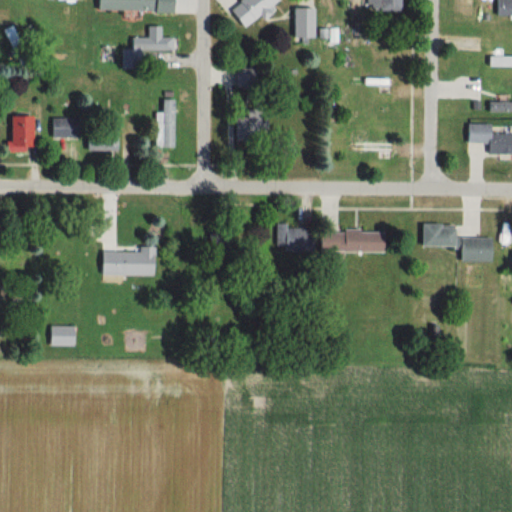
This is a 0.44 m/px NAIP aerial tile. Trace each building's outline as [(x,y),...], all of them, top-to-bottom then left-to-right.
[(170,0),(95,0),(95,12),(171,14),(170,0)] [(238,0),(227,7),(239,28),(278,5),(274,0),(238,0)] [(397,0),(366,0),(366,12),(398,12),(397,0)] [(511,0),(494,0),(495,17),(511,17),(511,0)] [(291,39),(311,39),(311,9),(291,9),(291,39)] [(160,28),(146,28),(146,39),(129,39),(130,53),(171,52),(171,39),(160,39),(160,28)] [(511,58),(486,58),(486,68),(511,67),(511,58)] [(235,73),(235,85),(251,84),(250,72),(235,73)] [(172,149),(172,100),(160,100),(160,114),(154,114),(154,149),(172,149)] [(511,102),(486,103),(486,114),(511,113),(511,102)] [(6,117),(6,152),(29,152),(29,117),(6,117)] [(50,118),(50,139),(80,139),(80,118),(50,118)] [(232,118),(232,140),(266,140),(266,118),(232,118)] [(116,152),(116,120),(88,120),(88,152),(116,152)] [(488,125),(465,125),(464,144),(485,144),(485,155),(511,155),(511,134),(488,134),(488,125)] [(394,153),(394,142),(346,142),(346,153),(394,153)] [(274,226),(274,253),(311,253),(311,226),(274,226)] [(451,226),(419,226),(419,247),(457,247),(457,263),(488,263),(488,239),(451,239),(451,226)] [(382,253),(382,232),(316,232),(316,253),(382,253)] [(152,248),(137,248),(137,252),(100,252),(100,277),(152,277),(152,248)] [(48,346),(72,346),(72,327),(48,327),(48,346)]
